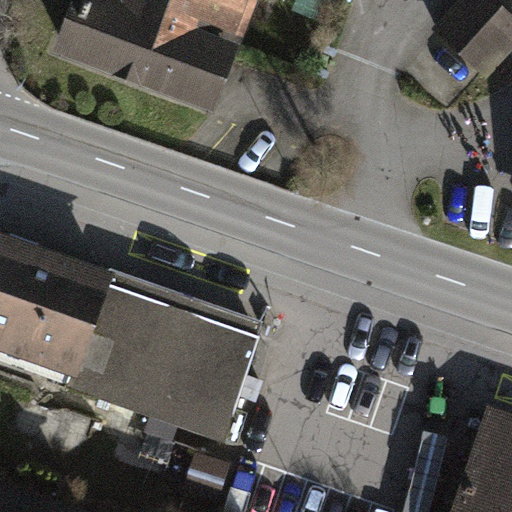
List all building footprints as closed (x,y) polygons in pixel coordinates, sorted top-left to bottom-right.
[(82,0),(73,25),(65,46),(119,66),(126,48),(150,57),(144,75),(211,100),(228,54),(226,53),(174,33),(182,13),(149,0),(93,0),(93,3),(84,0),(82,0)] [(149,0),(182,13),(174,33),(226,53),(247,0),(149,0)] [(511,39),(511,18),(491,0),(469,0),(440,32),(483,71),(511,39)] [(104,277),(3,243),(0,252),(0,341),(45,357),(40,372),(68,382),(66,387),(225,441),(261,337),(102,282),(104,277)] [(93,421),(58,410),(48,439),(83,451),(93,421)] [(511,511),(511,441),(483,431),(454,511),(511,511)]
